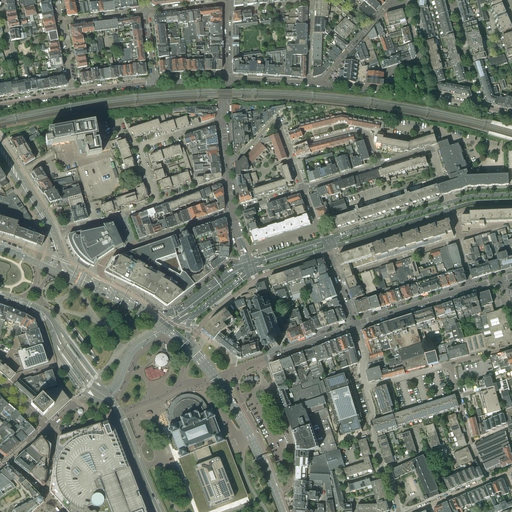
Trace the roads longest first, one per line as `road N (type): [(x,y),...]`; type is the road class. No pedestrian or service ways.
road 1 (residential): [(260,455),(262,441),(236,388),(241,367),(354,326)]
road 2 (secondary): [(450,202),(246,266)]
road 3 (residential): [(223,118),(138,146),(157,203)]
road 4 (residential): [(365,387),(398,511)]
road 5 (residential): [(337,277),(457,239)]
road 6 (residential): [(354,326),(472,288)]
road 7 (primary): [(260,455),(195,354)]
